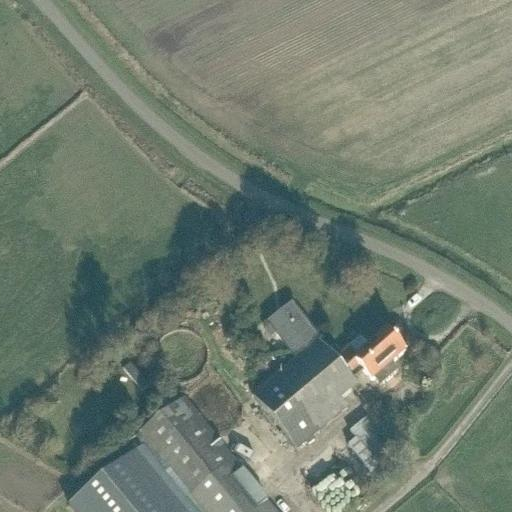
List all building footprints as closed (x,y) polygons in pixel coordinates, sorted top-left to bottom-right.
[(295,308),(270,328),(294,358),(297,355),(300,358),(319,343),(317,339),(318,339),(295,308)] [(340,368),(337,370),(349,384),(351,381),(362,373),(372,385),(407,354),(388,331),(368,348),(366,346),(362,341),(346,355),(350,360),(340,368)] [(300,358),(251,398),(297,453),(347,411),(341,404),(358,389),(351,381),(349,384),(337,370),(340,368),(319,343),(300,358)] [(136,454),(68,509),(70,511),(274,511),(268,504),(236,463),(185,401),(171,412),(160,398),(151,406),(162,419),(136,441),(142,448),(136,454)] [(375,426),(385,418),(373,405),(364,413),(375,426)] [(348,449),(361,465),(370,458),(357,442),(348,449)]
